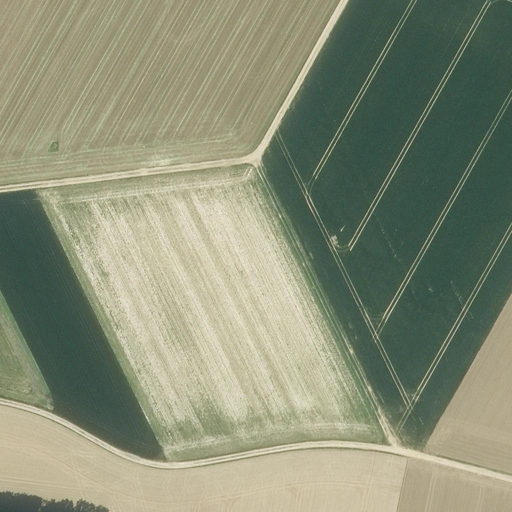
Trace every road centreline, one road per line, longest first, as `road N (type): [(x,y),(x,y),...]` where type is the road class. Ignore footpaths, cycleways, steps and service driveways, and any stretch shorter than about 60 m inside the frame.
road 1 (track): [(0,403),(166,466),(325,442),(410,452),(511,479)]
road 2 (track): [(0,190),(251,161),(345,0)]
